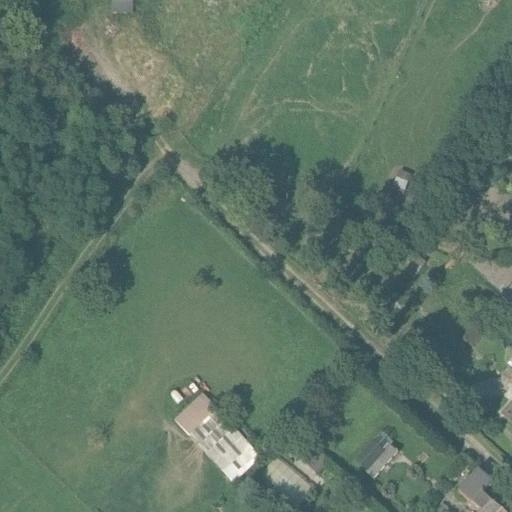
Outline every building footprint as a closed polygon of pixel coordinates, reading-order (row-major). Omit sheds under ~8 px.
[(111,0),(112,19),(132,19),(132,0),(111,0)] [(464,0),(486,11),(491,0),(464,0)] [(416,262),(402,282),(412,288),(426,268),(416,262)] [(391,298),(384,309),(409,326),(417,315),(391,298)] [(475,330),(462,345),(474,354),(486,340),(475,330)] [(205,400),(176,426),(232,489),(261,462),(205,400)] [(381,439),(356,467),(368,478),(367,479),(374,485),(398,459),(390,451),(392,449),(381,439)] [(313,452),(300,465),(307,472),(310,472),(318,480),(330,468),(313,452)] [(471,511),(489,511),(491,510),(483,502),(493,491),(478,478),(458,500),(471,511)]
